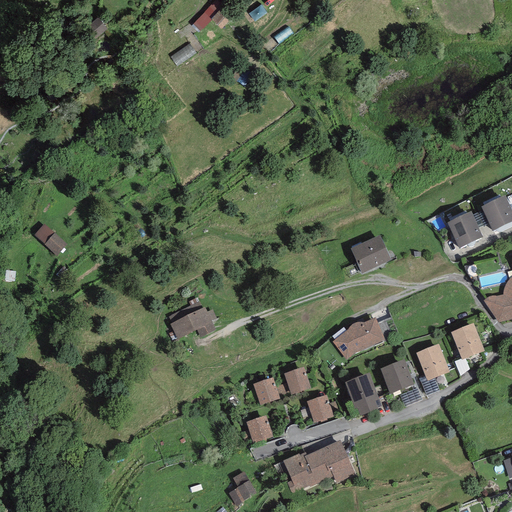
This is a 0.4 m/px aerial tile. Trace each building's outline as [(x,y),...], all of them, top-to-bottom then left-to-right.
[(216,0),(193,25),(200,32),(212,19),(224,6),(217,0),(216,0)] [(212,19),(222,29),(234,16),(224,6),(212,19)] [(97,19),(83,29),(91,39),(106,29),(97,19)] [(287,27),(273,37),(279,45),(293,34),(287,27)] [(169,57),(176,67),(196,53),(189,43),(169,57)] [(246,70),(237,83),(244,88),(253,76),(246,70)] [(511,210),(504,195),(481,207),(493,231),(511,221),(511,210)] [(471,212),(447,222),(459,249),(482,238),(471,212)] [(67,244),(44,225),(34,236),(56,256),(67,244)] [(379,235),(350,249),(362,274),(391,260),(379,235)] [(483,301),(498,323),(511,319),(511,276),(511,277),(510,278),(508,280),(507,282),(505,285),(504,287),(504,289),(503,292),(503,295),(497,296),(494,296),(492,296),(490,296),(488,297),(487,298),(485,299),(483,301)] [(199,302),(168,317),(172,323),(170,324),(178,339),(197,330),(200,337),(216,330),(211,321),(216,318),(212,310),(207,312),(205,307),(202,308),(199,302)] [(332,342),(346,360),(355,353),(385,339),(375,317),(363,323),(362,322),(359,322),(357,322),(354,323),(351,325),(350,326),(348,327),(348,329),(332,342)] [(473,323),(450,332),(461,359),(461,360),(465,359),(484,351),(473,323)] [(438,344),(416,353),(426,379),(427,381),(434,378),(450,372),(438,344)] [(404,359),(380,369),(390,394),(414,384),(404,359)] [(469,369),(465,359),(461,360),(461,359),(454,361),(460,376),(469,369)] [(304,367),(284,374),(287,383),(290,394),(291,395),(311,389),(304,367)] [(369,373),(344,382),(355,409),(357,408),(360,415),(382,407),(369,373)] [(272,378),(253,384),(260,405),(280,399),(279,397),(276,387),(272,378)] [(439,390),(434,378),(427,381),(426,379),(420,381),(426,396),(439,390)] [(287,383),(276,387),(279,397),(290,394),(287,383)] [(417,388),(400,395),(404,407),(422,400),(417,388)] [(326,395),(306,402),(314,423),(320,421),(321,423),(327,421),(327,419),(333,417),(326,395)] [(273,437),(266,415),(246,422),(253,444),(273,437)] [(299,454),(283,461),(292,481),(287,483),(292,494),(309,486),(310,487),(333,476),(336,483),(355,475),(340,440),(307,454),(306,452),(299,455),(299,454)] [(511,454),(511,455),(511,456),(511,457),(503,460),(509,478),(511,477),(511,454)] [(244,472),(233,478),(238,487),(249,481),(244,472)] [(257,493),(249,481),(238,487),(228,493),(236,506),(257,493)]
